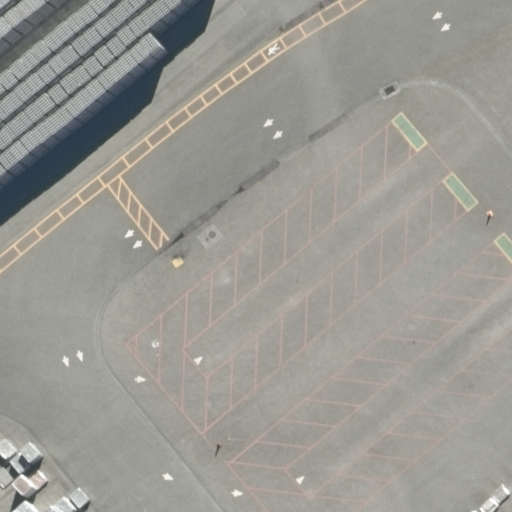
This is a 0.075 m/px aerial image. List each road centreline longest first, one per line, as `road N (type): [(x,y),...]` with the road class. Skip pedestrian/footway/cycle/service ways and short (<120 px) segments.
road 1 (unknown): [(345,97),(0,352)]
road 2 (unknown): [(358,511),(345,97)]
road 3 (unknown): [(511,4),(345,97)]
road 4 (unknown): [(274,0),(345,97)]
